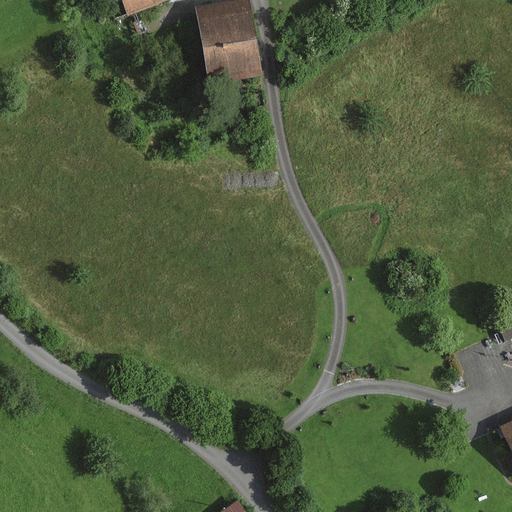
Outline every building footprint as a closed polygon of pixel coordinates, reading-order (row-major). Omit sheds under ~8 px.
[(116,0),(122,16),(166,0),(116,0)] [(248,0),(236,0),(196,6),(209,84),(261,76),(248,0)] [(511,331),(510,328),(500,333),(505,342),(511,338),(511,331)] [(511,421),(500,426),(511,453),(511,421)] [(247,511),(240,501),(224,511),(247,511)]
